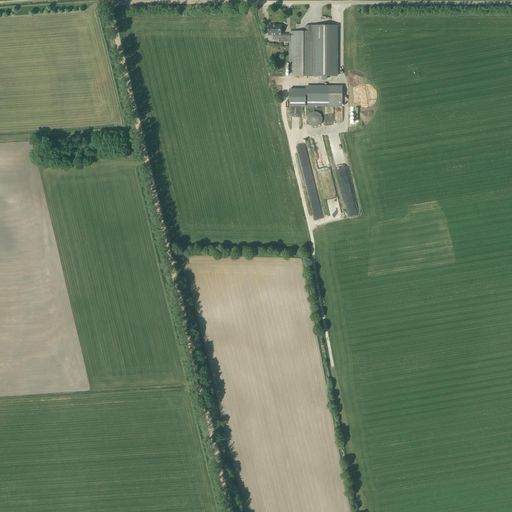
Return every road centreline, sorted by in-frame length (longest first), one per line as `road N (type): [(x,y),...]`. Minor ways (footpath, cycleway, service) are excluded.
road 1 (track): [(108,1),(228,511)]
road 2 (unclassified): [(511,3),(252,2)]
road 3 (track): [(252,2),(108,1)]
